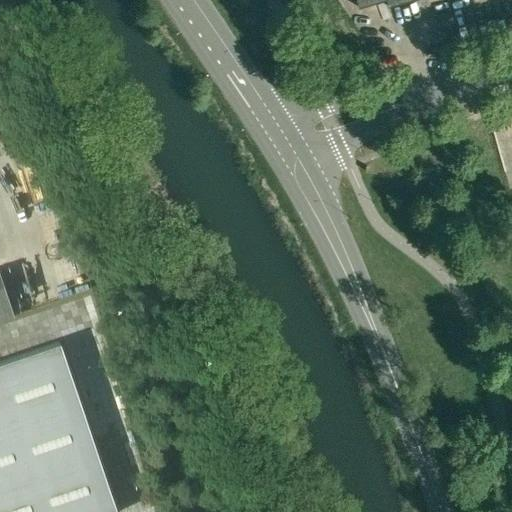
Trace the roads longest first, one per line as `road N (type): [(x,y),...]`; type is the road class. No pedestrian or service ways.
road 1 (track): [(288,511),(171,263),(0,7)]
road 2 (unclassified): [(438,511),(349,271),(300,177)]
road 3 (unclassified): [(427,98),(267,124)]
road 4 (unclassified): [(300,177),(338,143),(427,98)]
road 5 (unclassified): [(267,124),(183,0)]
